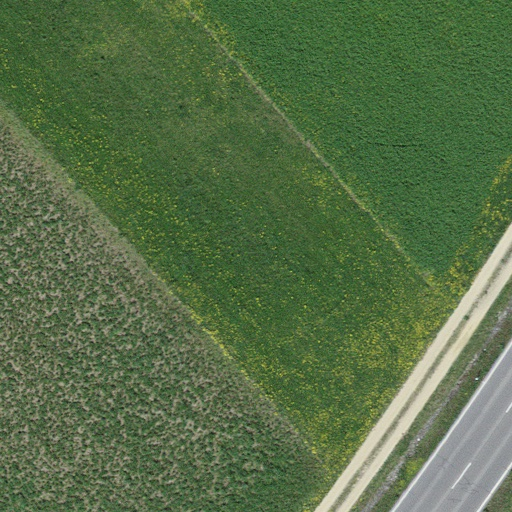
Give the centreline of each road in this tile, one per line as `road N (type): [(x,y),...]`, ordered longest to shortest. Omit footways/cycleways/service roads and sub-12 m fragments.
road 1 (track): [(511,246),(415,389),(317,511)]
road 2 (secondary): [(433,511),(511,400)]
